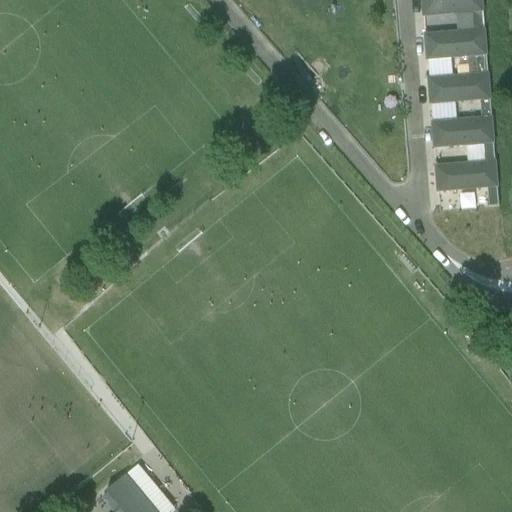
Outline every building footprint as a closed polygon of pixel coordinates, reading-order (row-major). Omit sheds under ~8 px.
[(472,13),(474,33),(483,32),(480,0),(421,0),(423,18),(472,13)] [(476,57),(477,77),(486,76),(483,32),(474,33),(424,37),(426,61),(476,57)] [(479,101),(481,121),(490,120),(486,76),(477,77),(428,81),(430,105),(479,101)] [(483,145),(484,164),(494,164),(490,120),(481,121),(431,125),(433,149),(483,145)] [(488,209),(497,208),(494,164),(484,164),(435,169),(437,193),(486,189),(488,209)] [(153,511),(154,511),(151,511),(145,504),(147,502),(146,501),(144,503),(137,494),(139,493),(138,492),(136,493),(124,479),(126,478),(125,477),(105,493),(107,495),(102,499),(112,511),(153,511)]
